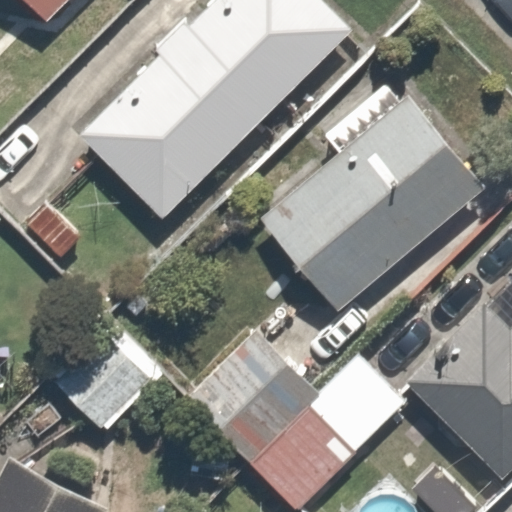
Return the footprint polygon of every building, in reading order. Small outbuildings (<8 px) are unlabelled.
[(331,0),(198,0),(73,124),(155,207),(349,17),(331,0)] [(396,84),(255,207),(332,295),(473,172),(396,84)] [(483,304),(406,378),(491,467),(511,446),(511,318),(504,326),(483,304)] [(104,306),(46,361),(95,413),(153,358),(104,306)] [(311,390),(249,329),(188,393),(301,503),(405,398),(353,347),(311,390)] [(1,436),(0,437),(0,511),(94,511),(107,486),(1,436)]
